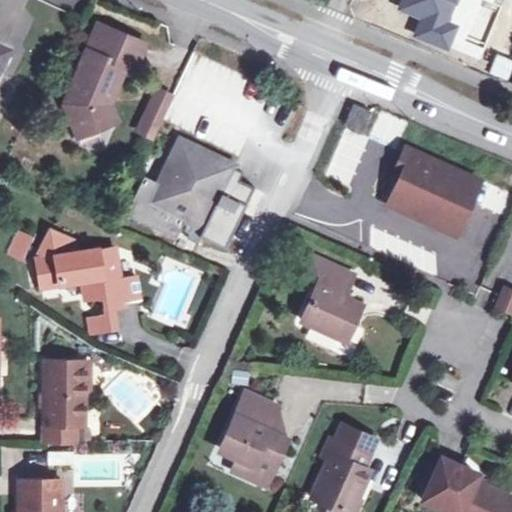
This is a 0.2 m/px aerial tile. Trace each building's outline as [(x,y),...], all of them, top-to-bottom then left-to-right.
[(62,103),(75,134),(95,125),(97,130),(115,122),(109,104),(124,68),(132,71),(143,46),(96,25),(62,103)] [(155,88),(146,107),(161,115),(171,95),(155,88)] [(343,125),(363,134),(371,113),(351,105),(343,125)] [(151,136),(161,115),(146,107),(135,129),(151,136)] [(102,142),(97,130),(95,125),(75,134),(81,149),(102,142)] [(188,229),(202,235),(234,164),(180,139),(151,202),(192,220),(188,229)] [(390,166),(400,171),(404,173),(408,166),(402,164),(409,149),(400,145),(390,166)] [(450,167),(409,149),(402,164),(408,166),(404,173),(400,171),(387,200),(454,229),(476,178),(459,170),(456,165),(450,167)] [(7,255),(25,260),(32,234),(14,229),(7,255)] [(119,281),(113,249),(96,252),(95,249),(74,252),(72,240),(50,229),(44,241),(51,244),(53,256),(35,259),(39,282),(57,280),(58,285),(82,281),(85,300),(103,297),(104,303),(122,301),(139,299),(136,279),(119,281)] [(51,244),(44,241),(35,259),(53,256),(51,244)] [(302,320),(338,337),(346,319),(352,322),(360,304),(347,298),(344,290),(351,273),(311,255),(301,278),(317,286),(302,320)] [(511,289),(504,286),(494,308),(511,315),(511,289)] [(346,319),(338,337),(344,340),(352,322),(346,319)] [(73,424),(82,425),(82,362),(43,361),(42,441),(73,441),(73,424)] [(238,451),(235,458),(250,465),(246,475),(265,484),(286,437),(268,429),(278,407),(245,392),(222,444),(238,451)] [(337,511),(350,511),(363,482),(357,479),(363,466),(369,453),(331,436),(323,455),(329,458),(311,500),(337,511)] [(45,454),(46,466),(71,466),(71,454),(45,454)] [(424,474),(430,477),(438,461),(431,457),(424,474)] [(250,465),(235,458),(230,468),(246,475),(250,465)] [(439,458),(438,461),(430,477),(420,499),(448,511),(497,511),(505,495),(472,481),(475,474),(439,458)] [(363,466),(357,479),(363,482),(369,469),(363,466)] [(16,511),(58,511),(58,480),(16,480),(16,511)] [(64,511),(77,511),(78,489),(65,489),(64,511)] [(507,511),(511,503),(511,497),(505,495),(497,511),(507,511)]
